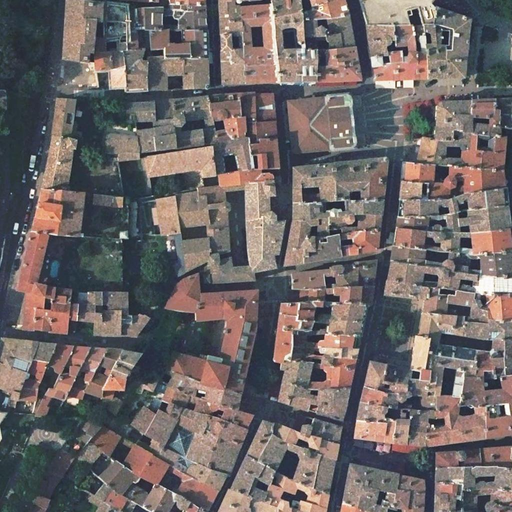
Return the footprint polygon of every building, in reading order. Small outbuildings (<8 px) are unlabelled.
[(76,0),(65,0),(62,59),(87,63),(87,53),(92,52),(92,38),(93,38),(94,22),(105,22),(105,4),(82,2),(82,1),(76,0)] [(300,4),(298,0),(274,0),(270,1),(271,5),(279,83),(315,82),(315,65),(315,57),(315,51),(304,51),(303,38),(302,21),(301,13),(300,4)] [(301,13),(302,21),(315,21),(326,19),(348,16),(342,0),(308,0),(313,11),(301,13)] [(359,0),(366,25),(391,27),(411,25),(411,27),(422,25),(432,24),(433,8),(430,4),(434,0),(359,0)] [(245,84),(241,8),(233,8),(232,2),(218,3),(222,84),(245,84)] [(111,78),(112,87),(124,87),(125,87),(126,51),(128,51),(124,7),(105,4),(105,22),(106,40),(119,38),(118,42),(119,51),(110,51),(110,52),(111,70),(111,78)] [(271,83),(279,83),(271,5),(270,6),(261,6),(241,8),(245,84),(271,83)] [(124,7),(128,51),(137,50),(134,29),(135,29),(134,10),(135,10),(135,7),(124,7)] [(437,79),(462,78),(463,77),(468,20),(433,8),(432,24),(432,36),(434,55),(437,79)] [(204,11),(160,9),(144,9),(135,10),(134,10),(135,29),(143,29),(143,30),(147,30),(167,31),(180,31),(205,31),(204,11)] [(302,21),(303,38),(316,37),(325,36),(351,33),(348,16),(326,19),(327,31),(324,32),(324,30),(320,27),(316,29),(315,21),(302,21)] [(432,24),(422,25),(423,35),(429,34),(430,45),(424,46),(427,79),(437,79),(434,55),(432,36),(432,24)] [(366,25),(365,25),(367,43),(370,59),(388,57),(387,56),(386,47),(389,47),(388,45),(389,44),(389,42),(394,41),(391,27),(366,25)] [(395,46),(389,47),(386,47),(387,56),(388,57),(370,59),(373,79),(374,80),(417,79),(414,53),(413,41),(411,27),(411,25),(391,27),(394,41),(395,46)] [(422,25),(411,27),(413,41),(417,41),(419,44),(420,44),(421,53),(414,53),(417,79),(427,79),(424,46),(423,35),(422,25)] [(147,30),(150,50),(154,50),(164,51),(163,58),(206,58),(205,31),(180,31),(181,45),(175,46),(172,45),(168,45),(167,31),(147,30)] [(303,38),(304,51),(315,51),(353,48),(351,33),(325,36),(326,40),(330,42),(326,44),(316,44),(316,37),(303,38)] [(93,38),(92,38),(92,52),(93,52),(93,53),(106,52),(106,40),(93,38)] [(315,65),(315,82),(349,81),(358,80),(359,79),(353,48),(315,51),(315,57),(321,57),(324,55),(324,65),(315,65)] [(124,87),(125,92),(126,92),(141,91),(146,91),(147,62),(140,62),(144,49),(137,50),(128,51),(126,51),(125,87),(124,87)] [(147,62),(146,91),(166,91),(183,89),(192,89),(207,88),(206,58),(163,58),(153,56),(154,50),(150,50),(147,49),(147,62)] [(106,52),(93,53),(94,63),(95,71),(111,70),(110,52),(106,52)] [(112,87),(111,78),(111,70),(95,71),(96,80),(97,87),(112,87)] [(237,95),(242,121),(247,120),(247,124),(274,122),(271,93),(253,94),(237,95)] [(324,98),(287,102),(292,153),(329,150),(332,150),(332,151),(355,148),(355,146),(350,96),(350,94),(326,96),(326,97),(323,97),(324,98)] [(213,132),(215,143),(224,142),(231,141),(231,139),(242,139),(243,139),(243,124),(242,121),(237,95),(207,97),(211,122),(223,120),(225,130),(213,132)] [(154,129),(137,132),(137,147),(138,153),(197,145),(209,144),(215,143),(213,132),(211,122),(207,97),(206,97),(192,99),(152,101),(152,103),(153,120),(154,129)] [(56,98),(52,136),(69,139),(75,100),(56,98)] [(499,111),(497,128),(511,130),(511,125),(511,99),(494,100),(494,111),(499,111)] [(494,100),(471,101),(469,116),(471,117),(481,117),(481,118),(488,118),(488,121),(489,123),(489,127),(497,128),(499,111),(494,111),(494,100)] [(461,102),(440,103),(436,106),(434,140),(434,141),(457,143),(458,132),(510,138),(511,130),(497,128),(489,127),(481,126),(481,125),(470,124),(471,117),(469,116),(471,101),(461,102)] [(135,112),(136,122),(153,120),(152,103),(125,104),(126,112),(135,112)] [(250,133),(246,139),(247,139),(251,140),(275,139),(274,122),(247,124),(249,126),(250,133)] [(433,165),(448,167),(502,171),(502,164),(508,166),(510,138),(458,132),(457,143),(434,141),(434,140),(421,138),(415,163),(415,164),(433,165)] [(78,135),(76,142),(98,150),(101,139),(78,135)] [(50,147),(40,191),(41,191),(41,190),(67,192),(68,188),(67,188),(73,148),(74,149),(75,142),(69,139),(52,136),(50,147)] [(224,142),(215,143),(209,144),(210,148),(218,174),(225,173),(234,172),(237,172),(252,170),(252,168),(251,161),(250,156),(247,139),(246,139),(243,139),(242,139),(231,139),(231,141),(224,142)] [(252,168),(252,170),(259,170),(267,169),(278,168),(275,139),(251,140),(247,139),(250,156),(256,156),(257,167),(252,168)] [(106,143),(104,152),(117,153),(129,154),(129,159),(138,158),(138,153),(137,147),(106,143)] [(143,157),(148,177),(150,177),(201,169),(202,177),(218,175),(218,174),(210,148),(199,150),(143,157)] [(356,161),(331,164),(334,201),(344,201),(349,201),(347,191),(359,190),(361,199),(382,200),(384,173),(385,171),(385,169),(386,160),(384,158),(356,161)] [(415,163),(402,162),(400,182),(424,184),(424,191),(424,196),(424,200),(433,201),(465,194),(503,188),(502,171),(448,167),(448,178),(446,178),(443,181),(443,182),(431,180),(433,165),(415,164),(415,163)] [(311,166),(292,168),(292,180),(292,182),(292,204),(324,202),(334,201),(331,164),(311,166)] [(218,175),(219,186),(222,185),(238,184),(245,183),(272,183),(277,183),(277,184),(279,184),(278,168),(267,169),(268,174),(260,175),(259,170),(252,170),(237,172),(234,172),(225,173),(218,174),(218,175)] [(424,184),(400,182),(398,201),(399,201),(399,200),(424,200),(424,196),(421,196),(420,194),(418,193),(418,191),(424,191),(424,184)] [(245,183),(246,219),(268,212),(267,196),(273,196),(272,183),(245,183)] [(180,242),(183,263),(184,271),(194,266),(204,261),(205,273),(205,274),(205,275),(207,281),(207,283),(211,282),(224,282),(236,281),(253,280),(253,276),(252,272),(250,267),(231,268),(228,257),(218,260),(217,255),(228,252),(226,228),(225,212),(228,210),(228,205),(224,203),(222,185),(219,186),(204,188),(196,189),(197,193),(174,197),(178,227),(180,227),(206,224),(207,239),(182,241),(180,242)] [(424,200),(399,200),(399,201),(397,216),(425,216),(435,217),(437,216),(436,206),(438,205),(441,207),(447,207),(448,214),(457,213),(455,205),(460,204),(463,200),(465,200),(466,210),(505,205),(505,206),(506,206),(504,188),(503,188),(465,194),(433,201),(424,200)] [(31,231),(31,232),(49,234),(65,235),(78,237),(78,233),(84,193),(67,192),(41,190),(41,191),(31,231)] [(94,194),(93,203),(113,205),(112,206),(121,207),(122,197),(94,194)] [(157,199),(162,235),(179,233),(178,227),(174,197),(157,199)] [(324,202),(292,204),(292,220),(317,218),(347,216),(380,215),(382,200),(361,199),(349,201),(344,201),(344,213),(339,213),(339,209),(337,209),(332,208),(328,211),(324,211),(324,202)] [(469,233),(508,229),(505,206),(505,205),(466,210),(457,213),(458,232),(469,233)] [(247,248),(250,267),(252,272),(266,269),(267,269),(270,269),(273,268),(274,267),(271,252),(275,252),(284,220),(275,221),(274,216),(270,212),(268,212),(246,219),(247,248)] [(441,233),(443,232),(458,232),(457,213),(448,214),(445,214),(438,216),(437,216),(435,217),(425,216),(397,216),(396,216),(395,228),(425,232),(438,234),(441,233)] [(329,236),(328,231),(340,229),(341,234),(346,233),(346,232),(361,232),(379,231),(380,215),(347,216),(317,218),(317,224),(317,238),(320,237),(324,237),(329,236)] [(317,218),(292,220),(287,243),(283,266),(303,262),(303,250),(317,248),(317,238),(306,237),(308,225),(317,224),(317,218)] [(425,232),(395,228),(394,237),(393,245),(418,249),(424,250),(436,251),(436,247),(422,245),(423,237),(432,238),(434,242),(437,242),(440,241),(441,233),(438,234),(425,232)] [(469,233),(458,232),(458,237),(469,237),(471,249),(458,248),(458,253),(474,254),(510,250),(508,237),(508,229),(469,233)] [(42,279),(37,278),(39,271),(49,234),(31,232),(31,231),(30,231),(16,290),(26,292),(26,297),(23,329),(26,329),(33,330),(45,331),(49,331),(61,332),(66,333),(67,319),(68,305),(69,292),(69,291),(55,290),(43,286),(44,283),(44,282),(44,281),(43,280),(42,279)] [(379,231),(361,232),(346,232),(346,233),(341,234),(338,235),(339,256),(357,254),(357,253),(374,250),(377,249),(379,231)] [(436,251),(449,252),(458,253),(458,248),(458,237),(458,232),(443,232),(441,233),(440,241),(439,248),(436,247),(436,251)] [(44,282),(44,283),(57,285),(58,274),(65,235),(49,234),(39,271),(37,278),(42,279),(43,280),(44,281),(44,282)] [(320,237),(317,238),(317,248),(303,250),(303,262),(339,256),(338,235),(329,236),(324,237),(324,242),(320,242),(320,237)] [(390,261),(402,265),(409,266),(439,270),(465,274),(473,275),(499,279),(511,277),(511,264),(510,250),(474,254),(458,253),(449,252),(448,257),(447,261),(444,261),(440,263),(440,265),(423,262),(424,252),(424,250),(418,249),(401,247),(400,247),(393,245),(390,261)] [(352,262),(352,264),(336,267),(336,266),(329,267),(329,270),(290,274),(291,289),(307,289),(325,289),(372,286),(375,260),(356,262),(352,262)] [(428,286),(436,288),(467,293),(478,293),(511,295),(511,277),(499,279),(473,275),(465,274),(439,270),(409,266),(402,265),(390,261),(387,280),(428,286)] [(228,319),(226,330),(224,330),(223,333),(225,334),(220,356),(219,358),(219,359),(218,364),(204,361),(199,359),(197,359),(172,353),(168,369),(197,382),(240,392),(241,385),(253,335),(254,321),(256,293),(256,292),(255,291),(198,294),(197,275),(182,280),(176,286),(171,295),(166,307),(174,309),(181,310),(195,312),(195,320),(207,319),(209,319),(222,318),(228,319)] [(384,294),(424,299),(427,297),(428,286),(387,280),(384,294)] [(325,289),(307,289),(309,302),(313,302),(323,302),(323,294),(332,294),(334,296),(335,296),(338,295),(338,303),(366,305),(365,305),(370,306),(371,295),(371,293),(372,286),(325,289)] [(436,288),(428,286),(427,297),(424,299),(422,310),(422,313),(444,315),(445,312),(445,310),(446,303),(470,306),(470,303),(471,301),(472,300),(474,300),(476,300),(477,300),(477,299),(478,293),(467,293),(436,288)] [(291,303),(309,302),(307,289),(291,289),(291,303)] [(68,305),(67,319),(76,320),(94,322),(101,322),(100,291),(87,291),(87,304),(76,304),(75,305),(75,306),(68,305)] [(101,322),(101,335),(106,335),(123,335),(129,335),(134,336),(137,335),(142,328),(145,324),(150,318),(146,316),(146,317),(140,315),(139,318),(127,318),(126,292),(122,292),(100,291),(101,322)] [(470,303),(470,306),(478,309),(487,311),(488,319),(488,321),(511,320),(511,295),(478,293),(477,299),(485,299),(485,304),(486,306),(480,305),(479,303),(477,300),(476,300),(474,300),(472,300),(471,301),(470,303)] [(280,303),(272,360),(272,361),(280,362),(281,362),(281,358),(290,360),(291,353),(291,346),(292,335),(306,334),(307,334),(308,331),(308,329),(310,322),(311,317),(313,306),(313,302),(309,302),(291,303),(280,303)] [(323,302),(313,302),(313,306),(329,308),(329,315),(319,314),(317,316),(317,318),(311,317),(310,322),(325,323),(325,329),(319,329),(308,329),(308,331),(307,334),(324,333),(359,336),(365,305),(366,305),(338,303),(323,302)] [(470,309),(469,318),(488,319),(487,311),(478,309),(470,306),(470,309)] [(444,315),(422,313),(418,336),(427,338),(428,344),(437,345),(437,344),(440,333),(460,336),(461,323),(462,317),(454,316),(444,315)] [(67,319),(66,333),(74,333),(76,320),(67,319)] [(200,355),(209,319),(207,319),(197,359),(199,359),(200,355)] [(511,320),(488,321),(489,325),(461,323),(460,336),(481,339),(492,340),(492,339),(511,340),(511,320)] [(306,334),(292,335),(291,346),(337,349),(357,348),(359,336),(324,333),(323,340),(318,340),(317,343),(305,342),(306,334)] [(438,395),(451,396),(460,397),(464,378),(468,349),(437,344),(437,345),(428,344),(427,338),(418,336),(415,335),(409,369),(409,370),(406,379),(425,380),(424,395),(436,395),(438,395)] [(3,339),(1,339),(0,341),(0,387),(12,392),(11,398),(16,399),(18,388),(38,343),(3,339)] [(481,377),(490,378),(498,377),(511,375),(511,340),(492,339),(492,340),(491,350),(488,352),(468,349),(464,378),(481,377)] [(42,373),(44,368),(55,344),(38,343),(18,388),(16,399),(35,400),(37,387),(36,387),(40,380),(43,374),(42,373)] [(73,346),(55,344),(44,368),(48,369),(49,366),(53,368),(54,372),(60,373),(61,372),(63,365),(73,346)] [(89,347),(73,346),(63,365),(69,367),(69,374),(61,372),(60,373),(51,388),(49,387),(45,394),(63,400),(75,376),(78,369),(89,347)] [(337,349),(291,346),(291,353),(312,355),(312,351),(318,351),(319,353),(324,354),(323,356),(354,359),(357,348),(337,349)] [(105,349),(89,347),(78,369),(87,372),(85,375),(85,377),(86,379),(75,376),(63,400),(55,417),(71,418),(73,414),(67,412),(74,397),(81,399),(84,393),(105,349)] [(102,388),(122,350),(105,349),(84,393),(101,398),(111,398),(115,390),(102,388)] [(140,354),(122,350),(102,388),(115,390),(122,390),(123,390),(125,376),(133,365),(133,364),(141,354),(140,354)] [(312,355),(291,353),(290,360),(310,362),(310,358),(321,358),(320,363),(352,369),(354,359),(323,356),(312,355)] [(219,359),(200,355),(199,359),(204,361),(218,364),(219,359)] [(310,362),(290,360),(281,358),(281,362),(280,362),(279,369),(285,369),(282,381),(293,384),(305,388),(310,389),(312,389),(312,382),(307,382),(310,366),(316,367),(317,363),(310,362)] [(404,394),(404,379),(406,379),(409,370),(409,369),(368,361),(362,386),(397,393),(404,394)] [(325,373),(326,380),(322,383),(312,382),(312,389),(322,389),(332,389),(349,387),(352,369),(320,363),(317,363),(316,367),(323,368),(322,369),(325,373)] [(201,397),(200,399),(235,410),(236,410),(240,392),(197,382),(168,369),(166,368),(164,372),(172,375),(167,384),(169,385),(189,395),(193,396),(195,388),(206,391),(204,397),(202,397),(201,397)] [(481,377),(464,378),(460,397),(458,406),(469,404),(472,407),(473,407),(484,406),(511,402),(511,375),(498,377),(501,389),(496,390),(495,383),(486,384),(486,382),(482,382),(481,377)] [(424,395),(425,380),(406,379),(404,379),(404,394),(397,393),(362,386),(358,401),(390,407),(400,408),(407,409),(432,411),(434,412),(436,395),(424,395)] [(282,381),(278,400),(287,404),(291,394),(292,394),(293,384),(282,381)] [(305,388),(293,384),(292,394),(312,398),(345,403),(349,387),(332,389),(322,389),(322,393),(318,393),(317,395),(316,396),(308,395),(310,389),(305,388)] [(245,429),(251,415),(236,410),(235,410),(200,399),(193,396),(189,395),(169,385),(165,396),(163,401),(171,404),(183,408),(193,411),(205,415),(209,416),(216,418),(245,429)] [(117,399),(122,390),(115,390),(111,398),(105,408),(111,412),(115,415),(123,402),(117,399)] [(345,403),(312,398),(292,394),(291,394),(287,404),(307,410),(315,413),(327,417),(342,421),(347,403),(345,403)] [(484,406),(473,407),(473,413),(470,415),(460,416),(457,415),(458,409),(458,406),(460,397),(451,396),(438,395),(436,395),(434,412),(432,411),(433,418),(443,417),(444,424),(428,427),(428,426),(426,427),(424,448),(484,439),(484,406)] [(16,399),(11,398),(6,399),(0,404),(0,438),(1,437),(1,435),(0,428),(0,421),(8,410),(7,410),(8,409),(11,405),(15,406),(16,399)] [(390,407),(358,401),(356,419),(383,423),(384,417),(381,416),(381,414),(384,412),(385,410),(391,411),(390,418),(394,419),(399,420),(400,408),(390,407)] [(484,439),(511,434),(511,402),(484,406),(484,439)] [(48,407),(41,404),(36,415),(37,415),(45,416),(48,407)] [(204,419),(205,415),(193,411),(183,408),(171,404),(165,415),(159,412),(157,416),(145,409),(133,427),(144,433),(154,439),(161,443),(160,446),(165,448),(167,444),(164,443),(175,422),(194,432),(185,458),(196,464),(224,475),(227,476),(239,446),(210,432),(203,428),(204,424),(204,422),(204,419)] [(101,425),(111,412),(105,408),(93,420),(101,425)] [(394,419),(392,442),(405,443),(407,409),(400,408),(399,420),(394,419)] [(405,443),(424,448),(426,427),(428,426),(428,424),(426,423),(426,419),(433,418),(432,411),(407,409),(405,443)] [(303,425),(305,416),(297,414),(293,430),(293,431),(300,434),(302,425),(303,425)] [(213,425),(210,432),(239,446),(245,429),(216,418),(209,416),(205,415),(204,419),(208,420),(208,422),(209,423),(210,424),(212,424),(213,425)] [(139,441),(144,433),(133,427),(119,417),(111,432),(120,437),(134,445),(168,464),(177,470),(217,489),(224,475),(196,464),(195,467),(194,465),(191,465),(187,468),(187,470),(174,461),(179,454),(176,453),(165,448),(160,446),(161,443),(154,439),(149,447),(139,441)] [(353,437),(392,442),(394,419),(390,418),(384,417),(383,423),(356,419),(353,437)] [(302,425),(300,434),(305,436),(337,445),(339,434),(340,427),(314,419),(313,419),(310,427),(307,424),(303,425),(302,425)] [(78,431),(90,440),(101,425),(93,420),(86,420),(78,431)] [(273,471),(296,484),(327,495),(335,461),(310,452),(281,440),(272,435),(272,423),(262,421),(245,456),(273,471)] [(310,452),(335,461),(337,445),(305,436),(300,434),(293,431),(293,430),(284,426),(278,424),(272,423),(272,435),(281,440),(310,452)] [(108,456),(120,437),(111,432),(101,425),(90,440),(89,441),(101,452),(108,456)] [(88,467),(101,452),(89,441),(77,455),(88,467)] [(167,443),(167,444),(165,448),(176,453),(178,448),(177,446),(170,443),(167,443)] [(134,445),(122,465),(139,476),(155,483),(156,484),(168,464),(134,445)] [(479,466),(511,467),(511,446),(477,450),(479,466)] [(435,467),(479,466),(477,450),(477,449),(467,450),(456,452),(435,453),(435,467)] [(61,479),(77,455),(62,452),(46,473),(61,479)] [(254,476),(269,484),(272,475),(273,471),(245,456),(230,489),(263,501),(266,493),(250,486),(254,476)] [(115,461),(98,476),(104,482),(136,503),(151,511),(203,511),(168,491),(156,484),(155,483),(147,495),(145,492),(130,483),(131,481),(134,482),(137,481),(139,476),(122,465),(115,461)] [(349,464),(342,502),(371,511),(391,511),(392,509),(387,509),(388,506),(392,506),(397,474),(349,464)] [(434,484),(460,485),(460,490),(474,489),(482,488),(490,487),(511,491),(511,467),(479,466),(435,467),(434,477),(434,484)] [(173,483),(168,491),(203,511),(205,511),(217,489),(177,470),(174,476),(173,483)] [(273,471),(272,475),(276,476),(273,486),(288,491),(286,494),(285,497),(296,501),(324,509),(327,495),(296,484),(273,471)] [(53,489),(61,479),(46,473),(38,495),(50,500),(53,489)] [(403,511),(421,511),(423,487),(423,486),(422,479),(397,474),(392,506),(393,507),(404,508),(403,511)] [(104,482),(94,496),(120,511),(131,511),(136,503),(104,482)] [(280,492),(286,494),(288,491),(273,486),(269,484),(266,493),(263,501),(278,507),(290,511),(323,511),(324,509),(296,501),(295,504),(299,505),(297,510),(287,507),(287,502),(283,501),(278,497),(280,492)] [(462,511),(460,490),(460,485),(434,484),(433,511),(462,511)] [(511,511),(511,491),(490,487),(482,488),(474,489),(474,495),(475,495),(490,494),(489,502),(486,503),(485,506),(485,511),(488,511),(487,511),(511,511)] [(276,511),(278,507),(263,501),(230,489),(218,511),(276,511)] [(475,500),(475,495),(474,495),(474,489),(460,490),(462,511),(433,511),(475,511),(475,501),(477,501),(477,499),(475,500)] [(50,500),(38,495),(35,503),(34,504),(46,509),(50,500)] [(120,511),(94,496),(92,495),(89,501),(98,506),(95,511),(120,511)] [(371,511),(342,502),(339,511),(371,511)]
